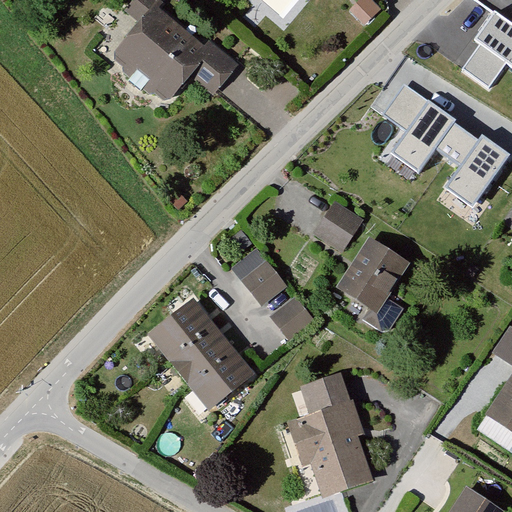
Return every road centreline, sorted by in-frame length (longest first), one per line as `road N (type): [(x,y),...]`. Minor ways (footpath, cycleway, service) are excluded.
road 1 (residential): [(437,0),(35,406)]
road 2 (residential): [(35,406),(214,511)]
